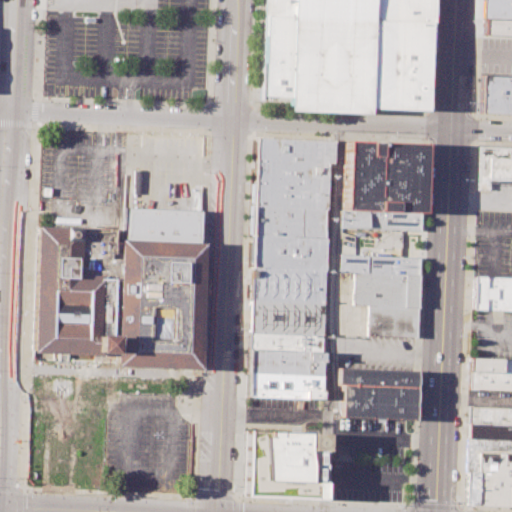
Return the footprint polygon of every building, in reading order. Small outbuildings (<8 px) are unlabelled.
[(262,0),(259,99),(283,100),(283,111),(363,114),(363,109),(423,111),(426,0),(262,0)] [(511,0),(481,0),(481,18),(511,19),(511,0)] [(511,19),(481,18),(480,35),(511,36),(511,19)] [(477,113),(511,114),(511,77),(478,76),(477,113)] [(254,136),(333,139),(332,164),(326,163),(325,208),(252,205),(254,136)] [(419,143),(418,212),(341,210),(343,141),(419,143)] [(511,148),(478,147),(476,178),(511,178),(511,148)] [(252,205),(325,208),(324,237),(250,234),(252,205)] [(198,212),(193,365),(178,365),(93,362),(31,360),(36,226),(123,229),(123,209),(198,212)] [(418,212),(417,229),(340,227),(341,210),(418,212)] [(250,234),(250,267),(323,269),(324,237),(250,234)] [(416,257),(338,254),(337,271),(351,272),(416,274),(416,257)] [(250,267),(248,299),(322,302),(323,269),(250,267)] [(416,274),(415,307),(365,306),(350,305),(351,272),(416,274)] [(511,277),(472,276),(471,308),(511,309),(511,277)] [(248,299),(247,332),(320,335),(322,302),(248,299)] [(415,307),(414,336),(364,335),(365,306),(415,307)] [(247,332),(247,349),(320,351),(320,335),(247,332)] [(247,349),(246,372),(319,375),(320,351),(247,349)] [(468,358),(511,358),(511,390),(468,390),(468,358)] [(412,370),(334,367),(334,384),(339,385),(412,387),(412,370)] [(246,372),(245,396),(318,399),(319,375),(246,372)] [(412,387),(410,421),(338,418),(339,385),(412,387)] [(467,407),(511,408),(511,439),(466,438),(467,407)] [(241,496),(243,430),(320,433),(318,498),(241,496)] [(511,453),(511,439),(466,438),(465,471),(479,472),(479,452),(509,453),(511,453)] [(479,452),(479,472),(477,505),(507,506),(509,453),(479,452)] [(465,471),(463,504),(477,505),(479,472),(465,471)]
